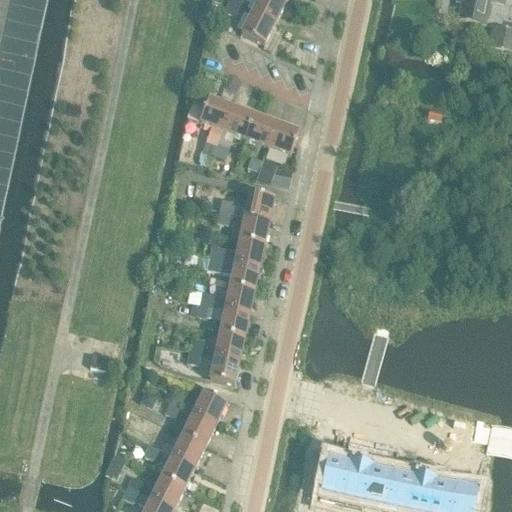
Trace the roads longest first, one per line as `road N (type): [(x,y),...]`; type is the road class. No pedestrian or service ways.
road 1 (track): [(28,511),(135,0)]
road 2 (tertiary): [(282,395),(339,115)]
road 3 (residential): [(511,442),(282,395)]
